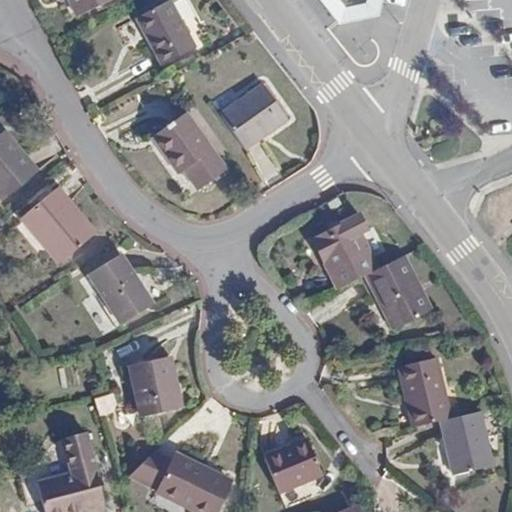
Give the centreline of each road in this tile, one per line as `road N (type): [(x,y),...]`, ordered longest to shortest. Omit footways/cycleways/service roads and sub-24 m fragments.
road 1 (residential): [(20,29),(97,163),(136,207),(155,224),(218,240)]
road 2 (residential): [(382,141),(511,322)]
road 3 (residential): [(233,281),(218,299),(215,321),(226,386),(255,403),(287,396),(299,384)]
road 4 (residential): [(218,240),(382,141)]
road 5 (residential): [(370,126),(272,0)]
road 6 (residential): [(299,384),(304,340),(256,287),(233,281)]
